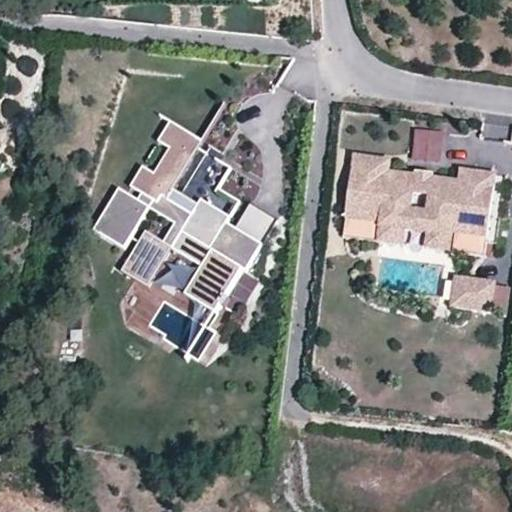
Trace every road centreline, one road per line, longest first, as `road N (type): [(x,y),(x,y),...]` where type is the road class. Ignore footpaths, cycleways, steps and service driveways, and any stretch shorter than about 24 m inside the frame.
road 1 (residential): [(511,106),(362,78),(341,55),(334,0)]
road 2 (track): [(511,453),(454,436),(292,420)]
